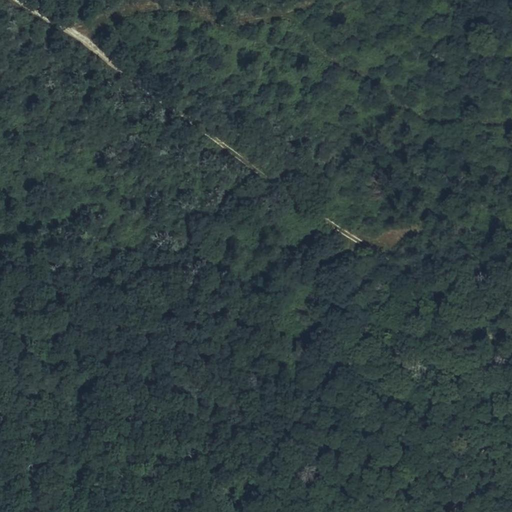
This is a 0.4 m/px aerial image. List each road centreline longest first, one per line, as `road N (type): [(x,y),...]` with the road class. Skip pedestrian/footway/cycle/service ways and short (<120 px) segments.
road 1 (track): [(11,0),(109,54),(375,249),(511,368)]
road 2 (track): [(77,36),(151,6),(232,22),(309,0)]
